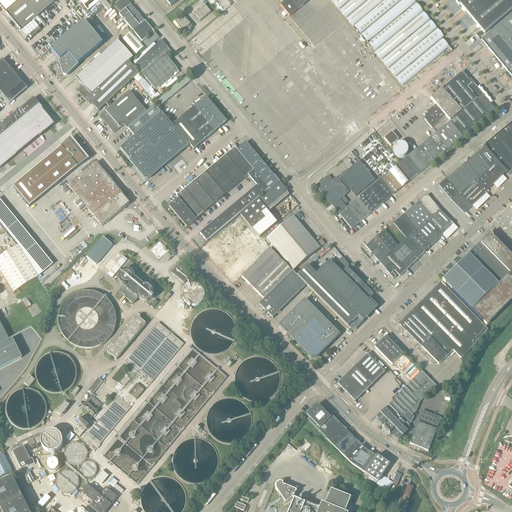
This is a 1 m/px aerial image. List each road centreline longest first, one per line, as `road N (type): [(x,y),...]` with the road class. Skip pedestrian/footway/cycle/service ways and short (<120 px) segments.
road 1 (primary): [(316,383),(150,203)]
road 2 (unclassified): [(297,186),(464,46)]
road 3 (unclassified): [(211,511),(316,383)]
road 4 (primary): [(150,203),(46,79)]
road 5 (unclassified): [(245,124),(141,0)]
road 6 (unclassified): [(150,203),(245,124)]
road 7 (primary): [(411,458),(316,383)]
road 8 (primary): [(458,473),(511,366)]
